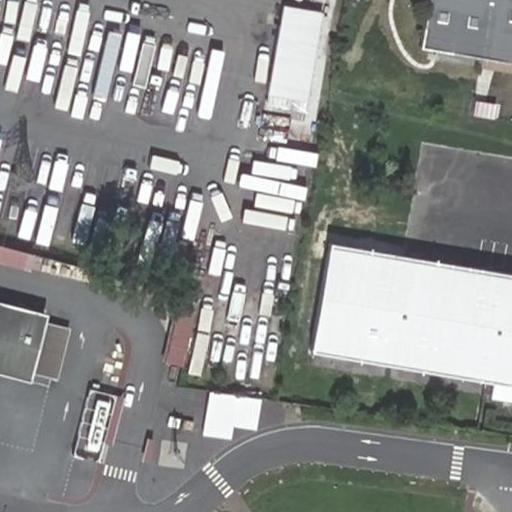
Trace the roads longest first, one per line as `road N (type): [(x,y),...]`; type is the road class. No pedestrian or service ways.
road 1 (unknown): [(0,112),(137,145),(190,145),(220,130),(232,108),(245,38),(236,8)]
road 2 (unknown): [(57,511),(95,321),(91,307),(0,284)]
